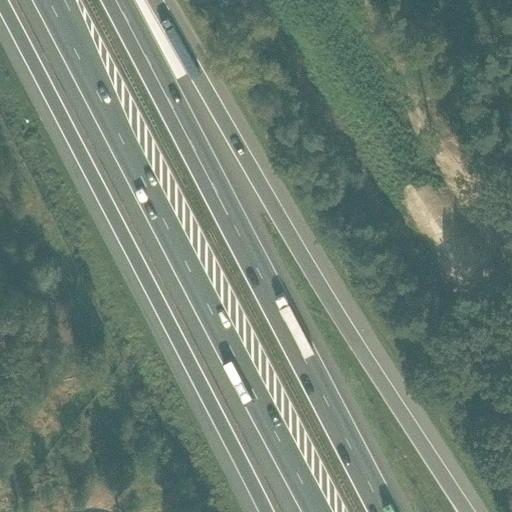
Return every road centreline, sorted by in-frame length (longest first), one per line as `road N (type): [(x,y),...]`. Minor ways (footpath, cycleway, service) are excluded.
road 1 (motorway): [(467,511),(352,340),(148,0)]
road 2 (motorway): [(383,511),(114,0)]
road 3 (motorway): [(50,0),(317,511)]
road 4 (motorway): [(0,3),(263,511)]
road 5 (track): [(208,511),(0,90)]
